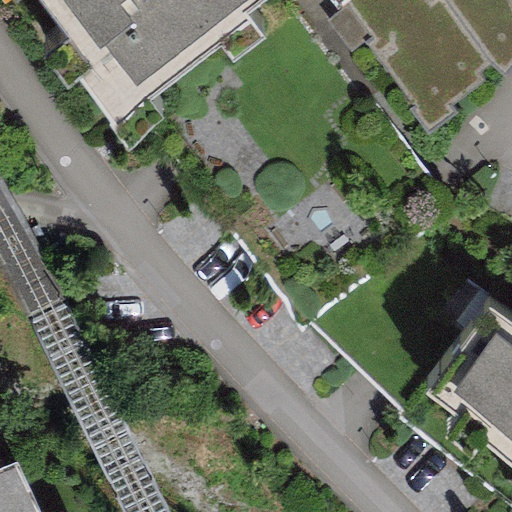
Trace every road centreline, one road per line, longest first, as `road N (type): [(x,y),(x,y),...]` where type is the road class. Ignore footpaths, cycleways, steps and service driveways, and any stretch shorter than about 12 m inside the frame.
road 1 (residential): [(387,511),(299,424),(110,198)]
road 2 (residential): [(110,198),(0,45)]
